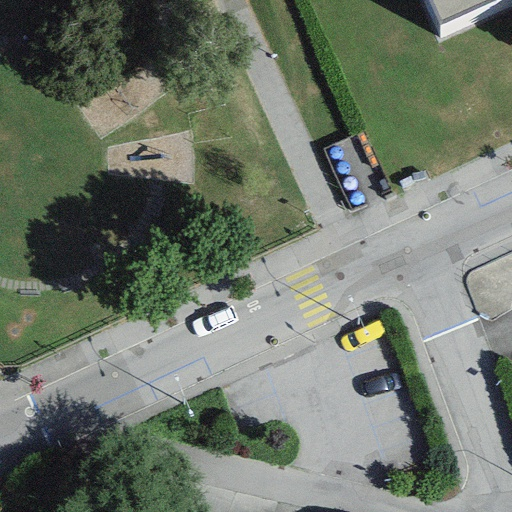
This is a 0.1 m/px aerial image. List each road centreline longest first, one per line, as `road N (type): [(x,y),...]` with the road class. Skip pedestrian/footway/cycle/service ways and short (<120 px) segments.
road 1 (residential): [(20,419),(416,249)]
road 2 (residential): [(391,511),(20,419)]
road 3 (residential): [(511,508),(416,249)]
